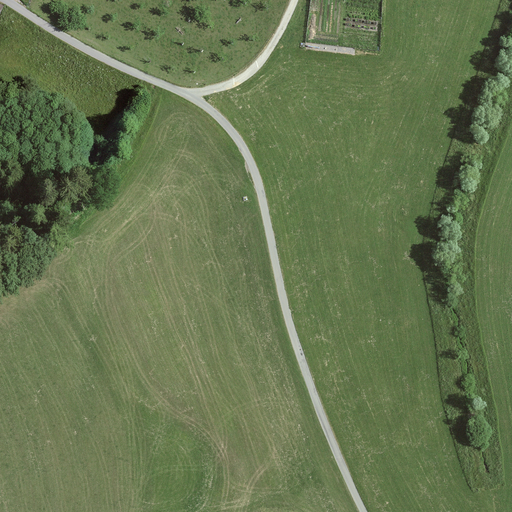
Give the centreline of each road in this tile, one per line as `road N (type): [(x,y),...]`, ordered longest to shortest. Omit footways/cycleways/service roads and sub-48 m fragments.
road 1 (unclassified): [(362,511),(287,323),(255,176),(238,139),(204,102),(0,0)]
road 2 (track): [(187,93),(237,82),(263,59),(295,0)]
